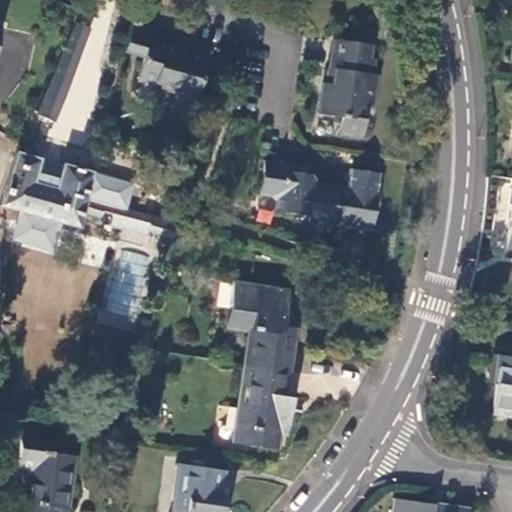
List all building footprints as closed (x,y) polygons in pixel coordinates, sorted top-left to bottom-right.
[(77,27),(36,128),(51,134),(92,33),(77,27)] [(375,61),(371,60),(362,59),(364,45),(333,42),(329,71),(333,71),(331,86),(323,84),(320,115),(342,119),(340,135),(363,138),(367,107),(373,108),(377,77),(374,76),(375,61)] [(196,51),(203,48),(189,43),(184,54),(193,57),(196,51)] [(218,55),(203,48),(196,51),(193,57),(184,54),(158,44),(146,75),(165,82),(185,90),(182,98),(200,105),(216,65),(215,64),(218,55)] [(362,59),(371,60),(373,47),(364,45),(362,59)] [(325,70),(323,84),(331,86),(333,71),(329,71),(325,70)] [(161,93),(165,82),(146,75),(142,85),(145,92),(154,95),(161,93)] [(84,199),(91,178),(64,168),(59,181),(35,174),(40,162),(17,153),(0,207),(73,230),(78,215),(171,240),(175,226),(84,199)] [(275,212),(298,216),(299,211),(311,213),(310,218),(310,222),(354,229),(360,237),(366,231),(371,232),(380,175),(350,169),(348,192),(316,188),(316,184),(311,175),(304,174),(286,171),(281,163),(263,160),(261,169),(257,173),(256,180),(258,185),(257,196),(270,198),(275,204),(275,212)] [(305,166),(281,163),(286,171),(304,174),(305,166)] [(249,331),(245,366),(287,373),(294,332),(281,330),(288,291),(233,284),(228,327),(249,331)] [(511,353),(498,351),(495,375),(499,375),(494,411),(511,413),(511,353)] [(287,373),(245,366),(236,434),(249,435),(248,445),(273,450),(275,439),(285,439),(291,400),(284,399),(287,373)] [(27,475),(22,511),(67,511),(76,457),(47,452),(49,441),(22,437),(17,474),(27,475)] [(219,472),(182,465),(174,511),(224,511),(227,498),(215,496),(219,472)] [(465,511),(395,500),(392,511),(465,511)]
